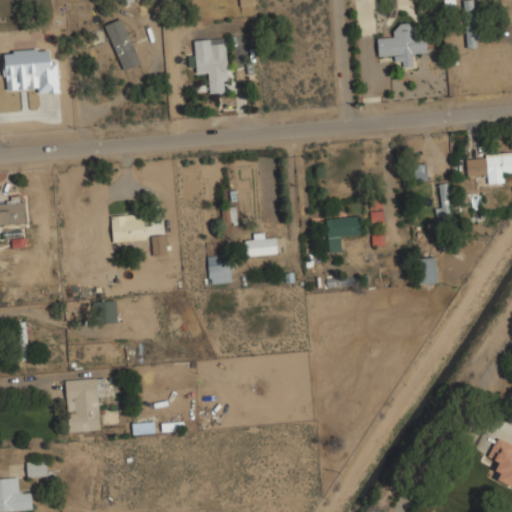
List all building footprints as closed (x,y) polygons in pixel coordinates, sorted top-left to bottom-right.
[(477,0),(464,0),(464,46),(477,46),(477,0)] [(104,25),(124,70),(141,62),(122,18),(104,25)] [(377,37),(378,56),(397,56),(398,67),(415,66),(415,54),(427,53),(426,32),(410,33),(409,24),(397,24),(398,36),(377,37)] [(209,72),(210,93),(229,92),(225,37),(195,39),(197,73),(209,72)] [(57,59),(49,60),(49,49),(4,51),(5,89),(37,88),(38,93),(59,92),(57,59)] [(487,183),(505,182),(504,172),(511,172),(511,154),(466,156),(467,175),(487,175),(487,183)] [(411,180),(427,180),(427,164),(411,164),(411,180)] [(437,184),(441,207),(434,208),(436,218),(451,216),(446,182),(437,184)] [(0,224),(25,224),(24,196),(0,197),(0,224)] [(229,221),(227,208),(221,209),(222,222),(229,221)] [(145,214),(111,215),(112,241),(146,240),(145,214)] [(326,218),(329,252),(341,251),(340,236),(361,234),(360,216),(326,218)] [(152,255),(166,255),(165,235),(151,235),(152,255)] [(246,238),(246,254),(278,254),(278,235),(254,235),(254,238),(246,238)] [(209,257),(209,282),(231,282),(231,257),(209,257)] [(436,258),(418,258),(418,283),(436,283),(436,258)] [(116,300),(95,300),(95,323),(116,323),(116,300)] [(28,358),(28,321),(18,321),(18,358),(28,358)] [(99,430),(98,397),(103,397),(102,378),(66,379),(68,431),(99,430)] [(155,433),(155,421),(133,421),(133,433),(155,433)] [(497,480),(511,487),(511,444),(497,437),(489,454),(498,459),(493,468),(501,471),(497,480)] [(46,461),(26,461),(26,476),(46,476),(46,461)] [(0,510),(31,509),(31,489),(20,489),(19,477),(0,477),(0,510)]
